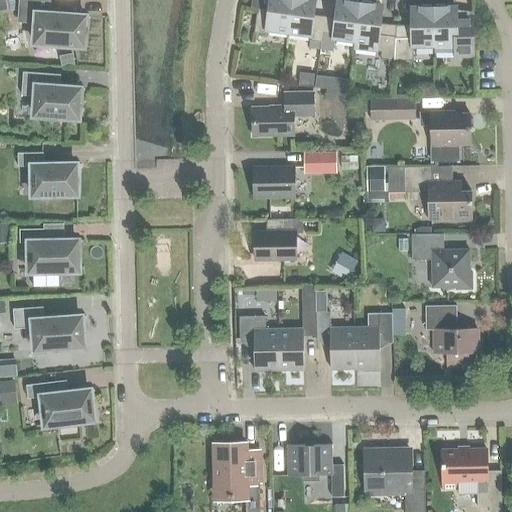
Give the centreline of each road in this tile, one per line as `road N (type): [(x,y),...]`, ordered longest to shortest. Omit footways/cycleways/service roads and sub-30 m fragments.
road 1 (residential): [(127,417),(121,0)]
road 2 (residential): [(204,408),(201,269),(217,203),(214,66),(224,0)]
road 3 (residential): [(511,406),(204,408)]
road 4 (residential): [(127,417),(128,455),(107,474),(0,493)]
